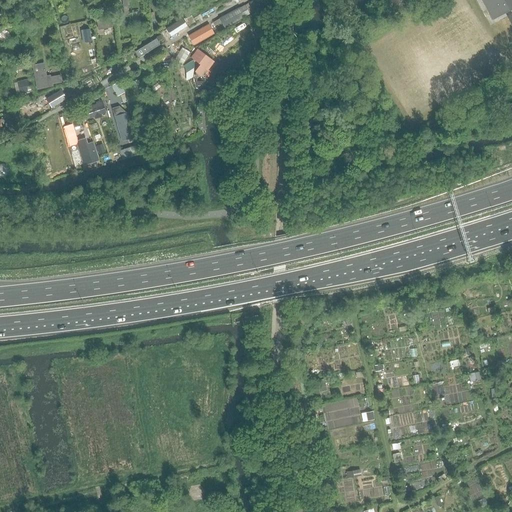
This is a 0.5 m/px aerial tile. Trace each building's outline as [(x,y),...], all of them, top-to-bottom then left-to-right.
[(511,0),(480,0),(492,21),(511,9),(511,0)] [(173,34),(198,23),(194,15),(169,26),(173,34)] [(112,19),(96,22),(98,31),(113,28),(112,19)] [(208,25),(188,36),(194,45),(214,34),(208,25)] [(89,29),(82,30),(85,43),(91,41),(89,29)] [(164,37),(138,49),(142,56),(167,43),(164,37)] [(197,49),(190,58),(200,65),(194,72),(200,77),(206,70),(207,71),(214,62),(197,49)] [(44,64),(32,66),(37,89),(53,86),(53,85),(62,83),(61,75),(47,78),(44,64)] [(29,80),(17,82),(19,94),(31,91),(29,80)] [(124,93),(119,83),(113,86),(118,96),(124,93)] [(27,103),(30,112),(45,107),(42,98),(27,103)] [(93,116),(108,115),(107,102),(92,104),(93,116)] [(119,106),(112,109),(122,142),(135,138),(127,113),(122,115),(119,106)] [(78,118),(72,120),(74,128),(81,126),(78,118)] [(85,139),(76,142),(84,166),(99,161),(93,142),(87,144),(85,139)] [(103,146),(96,149),(99,155),(105,153),(103,146)] [(80,162),(77,153),(74,154),(73,149),(65,151),(69,165),(80,162)] [(424,308),(424,307),(429,307),(428,301),(422,301),(423,302),(417,303),(418,309),(424,308)] [(477,372),(471,374),(473,382),(479,380),(477,372)] [(373,412),(366,413),(368,421),(374,420),(373,412)] [(451,439),(445,441),(447,448),(453,446),(451,439)] [(195,487),(190,491),(192,497),(197,499),(202,495),(201,489),(195,487)] [(480,501),(482,506),(488,504),(485,498),(480,501)]
